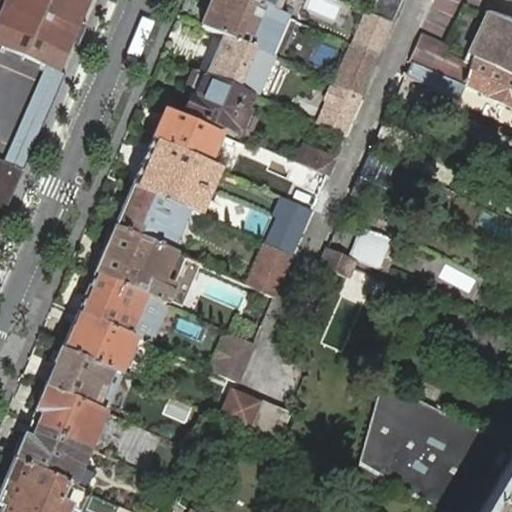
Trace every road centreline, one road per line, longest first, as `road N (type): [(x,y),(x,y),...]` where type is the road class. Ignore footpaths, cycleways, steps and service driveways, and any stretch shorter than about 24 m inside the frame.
road 1 (residential): [(416,0),(267,361)]
road 2 (residential): [(139,0),(0,323)]
